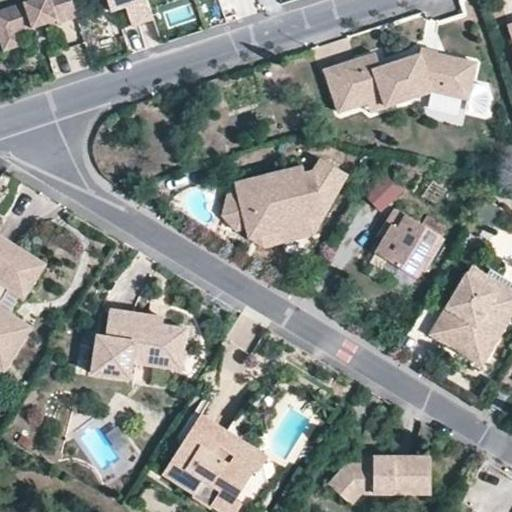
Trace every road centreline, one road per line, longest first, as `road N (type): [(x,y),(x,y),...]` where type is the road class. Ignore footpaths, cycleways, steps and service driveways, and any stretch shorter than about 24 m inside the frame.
road 1 (residential): [(511,449),(78,189),(53,160),(35,118)]
road 2 (residential): [(35,118),(399,0)]
road 3 (unknown): [(275,309),(213,422)]
